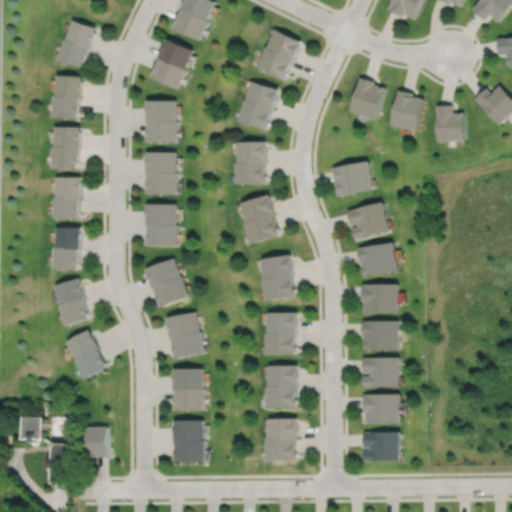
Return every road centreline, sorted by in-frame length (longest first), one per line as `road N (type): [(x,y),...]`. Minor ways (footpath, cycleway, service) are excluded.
road 1 (residential): [(360,0),(312,102),(301,145),(306,196),(330,272),(333,487)]
road 2 (residential): [(144,489),(138,335),(114,268),(115,170),(118,79),(150,0)]
road 3 (residential): [(81,489),(511,484)]
